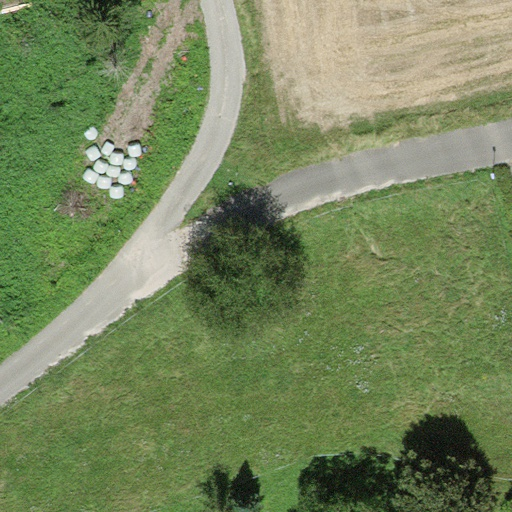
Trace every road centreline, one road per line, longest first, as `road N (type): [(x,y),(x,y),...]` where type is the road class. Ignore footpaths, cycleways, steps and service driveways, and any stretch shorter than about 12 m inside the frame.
road 1 (residential): [(141,263),(298,190),(511,139)]
road 2 (residential): [(141,263),(198,156),(217,92),(220,52),(207,0)]
road 3 (residential): [(0,382),(141,263)]
